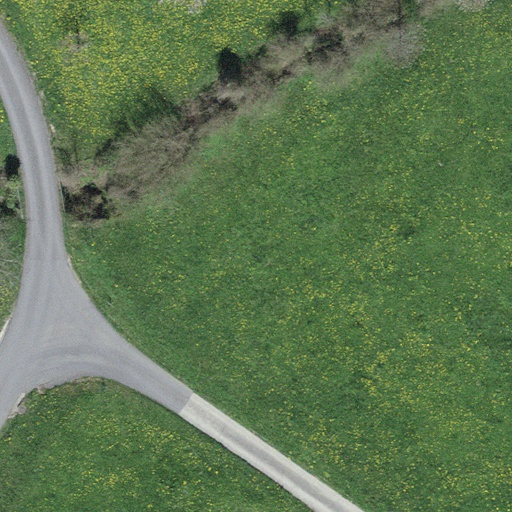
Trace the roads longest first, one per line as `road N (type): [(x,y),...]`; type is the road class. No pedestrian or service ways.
road 1 (unclassified): [(338,511),(135,369),(51,327)]
road 2 (unclassified): [(0,46),(41,171),(51,327)]
